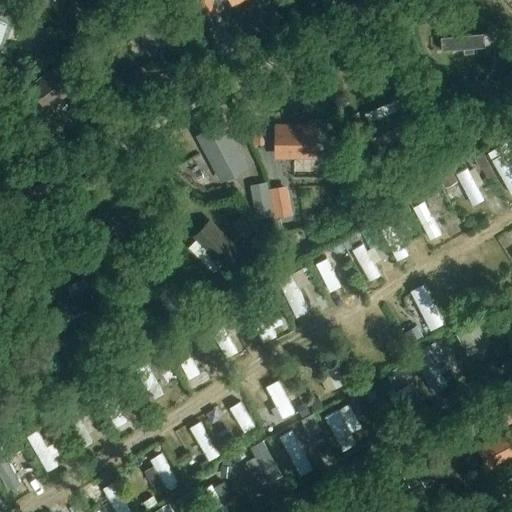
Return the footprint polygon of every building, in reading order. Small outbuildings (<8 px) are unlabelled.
[(153,7),(129,25),(151,56),(175,39),(153,7)] [(128,32),(116,32),(116,45),(128,45),(128,32)] [(480,43),(442,37),(438,60),(476,67),(479,47),(480,43)] [(14,76),(13,63),(1,64),(2,77),(14,76)] [(59,63),(29,85),(47,109),(77,87),(59,63)] [(406,106),(366,125),(376,148),(417,129),(406,106)] [(347,117),(352,129),(363,124),(358,112),(347,117)] [(219,143),(207,150),(216,168),(219,166),(221,170),(231,165),(235,172),(247,166),(223,122),(211,128),(219,143)] [(274,124),(274,157),(318,157),(318,123),(274,124)] [(253,130),(254,142),(264,142),(264,130),(253,130)] [(511,137),(493,145),(511,193),(511,192),(511,137)] [(202,152),(187,160),(198,180),(213,173),(202,152)] [(474,159),(458,166),(475,203),(491,196),(474,159)] [(452,170),(441,176),(447,188),(458,182),(452,170)] [(435,180),(424,186),(428,194),(439,188),(435,180)] [(267,181),(252,184),(258,218),(274,215),(274,214),(269,188),(267,181)] [(293,214),(287,185),(269,188),(274,214),(274,215),(274,218),(293,214)] [(151,226),(130,191),(108,204),(114,214),(109,217),(117,231),(123,227),(129,239),(151,226)] [(433,237),(444,232),(429,197),(417,203),(433,237)] [(150,213),(158,225),(169,218),(162,206),(150,213)] [(210,219),(193,236),(225,267),(242,250),(210,219)] [(358,231),(342,240),(347,249),(352,247),(350,243),(361,237),(358,231)] [(256,235),(247,242),(256,252),(264,245),(256,235)] [(332,246),(337,253),(345,248),(341,241),(332,246)] [(271,283),(260,288),(266,299),(276,294),(271,283)] [(431,330),(443,324),(424,285),(411,291),(431,330)] [(56,302),(65,321),(98,305),(89,287),(56,302)] [(485,303),(475,308),(484,324),(494,319),(485,303)] [(267,308),(257,312),(266,336),(276,332),(267,308)] [(474,313),(452,325),(469,355),(491,344),(474,313)] [(223,322),(225,340),(246,337),(244,320),(223,322)] [(417,324),(405,331),(411,340),(422,333),(417,324)] [(165,347),(153,354),(158,363),(170,356),(165,347)] [(154,396),(165,391),(152,360),(140,365),(154,396)] [(104,383),(93,389),(98,399),(109,393),(104,383)] [(354,383),(343,387),(345,393),(356,388),(354,383)] [(373,389),(366,392),(371,401),(378,397),(373,389)] [(118,392),(106,397),(117,424),(129,419),(118,392)] [(244,392),(233,397),(248,430),(259,426),(244,392)] [(94,410),(84,393),(71,401),(81,418),(94,410)] [(360,393),(349,398),(355,409),(365,403),(360,393)] [(303,416),(311,411),(302,395),(294,399),(303,416)] [(319,397),(311,401),(315,408),(323,404),(319,397)] [(511,401),(498,409),(506,423),(511,419),(511,401)] [(211,459),(223,452),(205,417),(193,423),(211,459)] [(315,418),(304,423),(310,435),(321,429),(315,418)] [(48,469),(60,464),(44,425),(32,430),(48,469)] [(511,451),(511,449),(511,448),(511,426),(483,442),(492,458),(494,457),(500,469),(511,463),(511,451)] [(301,474),(314,469),(297,427),(284,432),(301,474)] [(15,436),(4,442),(12,455),(22,449),(15,436)] [(268,437),(253,444),(258,454),(248,459),(260,484),(285,471),(268,437)] [(239,445),(230,450),(236,460),(245,455),(239,445)] [(23,483),(3,447),(0,448),(0,471),(10,490),(23,483)] [(157,464),(150,467),(159,490),(180,482),(167,449),(153,455),(157,464)] [(209,459),(201,463),(205,470),(213,466),(209,459)] [(419,474),(419,473),(413,461),(400,469),(410,488),(423,481),(419,474)] [(441,461),(419,474),(423,481),(426,486),(448,473),(441,461)] [(222,465),(221,476),(232,477),(233,466),(222,465)] [(121,511),(133,511),(135,511),(118,478),(107,483),(121,511)] [(217,511),(229,511),(231,511),(217,481),(206,486),(217,511)] [(394,489),(372,499),(377,511),(388,511),(402,506),(394,489)] [(89,511),(79,495),(68,501),(75,511),(89,511)] [(153,496),(144,502),(148,508),(157,503),(153,496)] [(368,501),(359,505),(362,511),(363,511),(372,508),(368,501)] [(348,511),(343,502),(322,511),(348,511)]
